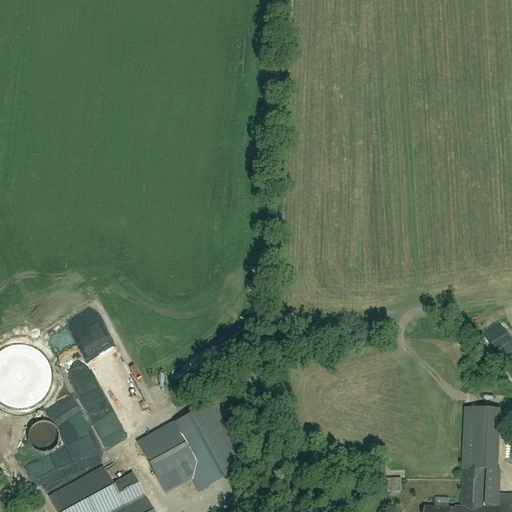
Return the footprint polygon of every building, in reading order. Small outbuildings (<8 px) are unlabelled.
[(466,413),(464,472),(462,472),(461,507),(417,506),(416,511),(511,511),(511,496),(503,496),(505,414),(466,413)] [(192,439),(180,417),(137,441),(164,491),(198,472),(206,485),(240,466),(217,425),(192,439)] [(57,439),(57,436),(57,433),(56,430),(54,427),(52,424),(50,423),(47,421),(44,421),(41,420),(37,421),(35,422),(33,423),(30,425),(28,428),(27,431),(26,434),(26,437),(26,439),(27,442),(29,445),(31,447),(33,449),(36,451),(39,452),(42,452),(44,452),(48,451),(51,449),(53,447),(56,442),(57,439)] [(103,470),(49,499),(56,511),(151,511),(131,475),(112,486),(103,470)] [(399,493),(399,482),(384,482),(384,493),(399,493)]
